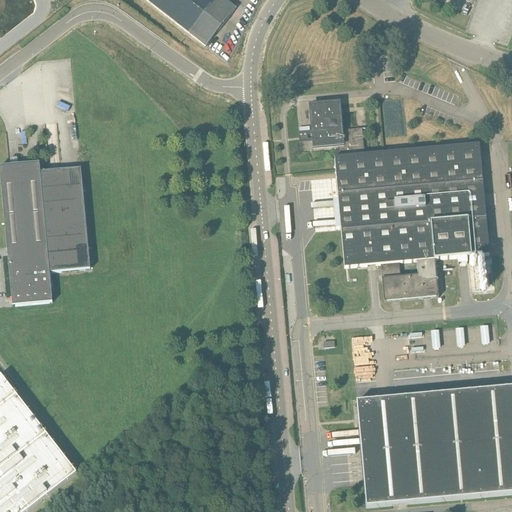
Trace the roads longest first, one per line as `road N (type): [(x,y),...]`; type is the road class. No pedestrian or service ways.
road 1 (unclassified): [(289,511),(250,88)]
road 2 (unclassified): [(0,74),(93,11),(213,83),(250,88)]
road 3 (unclassified): [(511,69),(360,0)]
